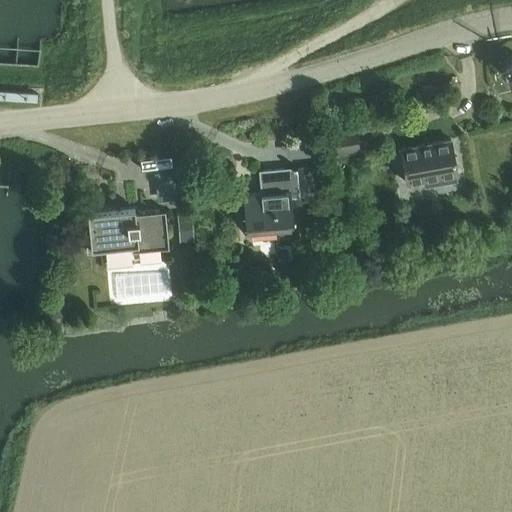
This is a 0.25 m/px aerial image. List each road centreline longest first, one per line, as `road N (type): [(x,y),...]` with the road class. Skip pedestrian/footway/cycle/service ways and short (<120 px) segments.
road 1 (unclassified): [(0,124),(221,98),(511,20)]
road 2 (track): [(255,91),(277,67),(399,0)]
